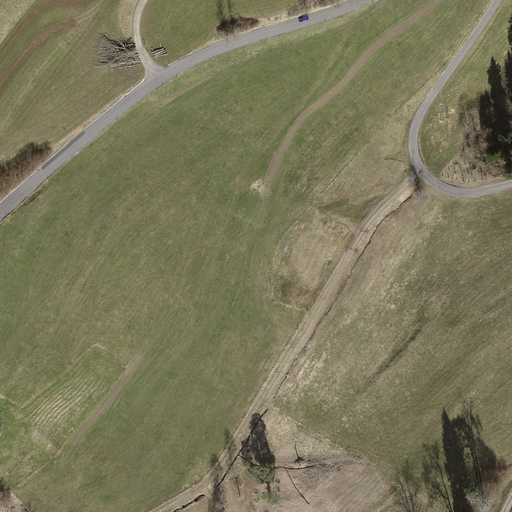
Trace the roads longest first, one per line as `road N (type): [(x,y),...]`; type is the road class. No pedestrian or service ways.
road 1 (track): [(421,170),(358,234),(211,478),(155,511)]
road 2 (tertiary): [(364,0),(228,45),(158,79),(28,184)]
road 3 (tertiary): [(511,184),(455,191),(435,184),(414,153),(428,101),(499,0)]
